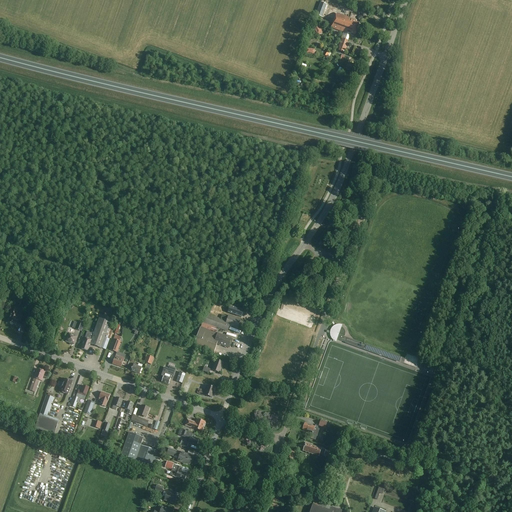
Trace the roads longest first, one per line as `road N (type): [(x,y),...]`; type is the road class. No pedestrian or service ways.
road 1 (trunk): [(511,177),(0,57)]
road 2 (tertiary): [(222,417),(270,293),(333,196),(405,0)]
road 3 (tertiary): [(222,417),(0,337)]
